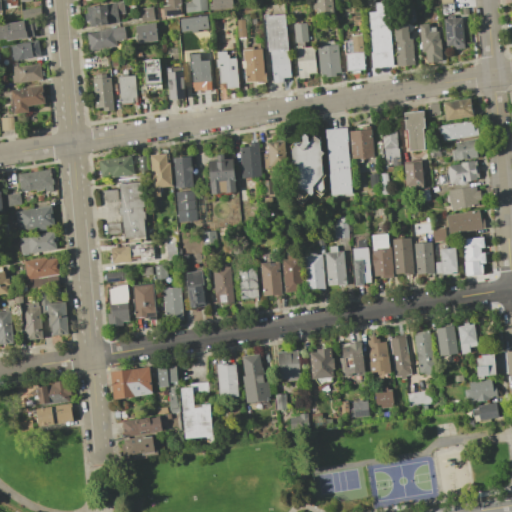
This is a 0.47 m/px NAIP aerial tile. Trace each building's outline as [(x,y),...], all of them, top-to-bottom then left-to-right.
[(179,0),(180,14),(163,16),(162,5),(166,5),(165,0),(179,0)] [(190,2),(190,0),(204,0),(206,10),(185,12),(184,3),(190,2)] [(211,0),(230,0),(231,8),(212,9),(211,0)] [(315,2),(314,0),(330,0),(332,12),(315,14),(314,8),(312,9),(311,3),(315,2)] [(372,66),(395,64),(390,0),(375,0),(376,9),(368,10),(372,66)] [(93,26),(126,22),(124,2),(92,5),(93,26)] [(452,2),(453,14),(441,15),(440,4),(452,2)] [(39,7),(40,15),(22,18),(20,10),(39,7)] [(141,21),(154,19),(152,7),(139,9),(141,21)] [(265,14),(272,80),(293,77),(286,11),(265,14)] [(460,17),(463,48),(453,49),(453,45),(445,45),(442,18),(460,17)] [(0,42),(34,36),(31,19),(0,24),(0,42)] [(159,40),(157,21),(135,23),(138,42),(159,40)] [(414,65),(410,23),(393,25),(397,67),(414,65)] [(427,24),(427,27),(434,27),(434,31),(437,31),(438,39),(439,39),(441,59),(437,59),(438,61),(427,62),(426,60),(425,60),(425,51),(420,51),(417,24),(427,24)] [(86,33),(89,51),(126,44),(123,27),(86,33)] [(345,40),(347,71),(368,70),(365,32),(352,33),(352,40),(345,40)] [(12,60),(40,57),(39,41),(10,44),(12,60)] [(340,76),(338,44),(317,45),(319,77),(340,76)] [(296,46),(298,74),(317,73),(315,47),(305,48),(305,45),(296,46)] [(265,80),(263,47),(243,48),(245,81),(265,80)] [(217,51),(220,88),(241,87),(239,57),(230,57),(229,50),(217,51)] [(190,53),(193,93),(213,91),(211,59),(201,60),(201,52),(190,53)] [(144,90),(163,90),(162,57),(143,58),(144,90)] [(43,80),(41,64),(12,67),(13,83),(43,80)] [(168,69),(169,99),(185,98),(184,69),(168,69)] [(122,103),(138,101),(136,75),(119,76),(122,103)] [(114,107),(112,77),(94,78),(96,108),(114,107)] [(13,113),(45,110),(43,86),(11,89),(13,113)] [(445,120),(472,116),(470,98),(443,102),(445,120)] [(437,103),(439,114),(429,115),(428,104),(437,103)] [(424,110),(404,112),(406,151),(427,150),(424,110)] [(0,117),(12,116),(13,129),(1,130),(0,124),(0,117)] [(440,125),(442,140),(477,136),(475,121),(440,125)] [(370,125),(372,156),(367,157),(368,163),(355,165),(354,158),(351,158),(348,131),(361,130),(360,126),(370,125)] [(352,194),(347,127),(325,129),(330,196),(352,194)] [(295,197),(329,194),(323,129),(289,132),(295,197)] [(395,129),(396,148),(397,148),(399,165),(391,165),(391,159),(384,159),(383,147),(381,147),(380,130),(395,129)] [(249,146),(248,142),(257,141),(260,176),(242,178),(239,147),(249,146)] [(267,153),(267,142),(283,141),(285,165),(272,166),(272,168),(263,169),(262,153),(267,153)] [(452,159),(476,157),(475,141),(450,143),(452,159)] [(165,153),(166,163),(169,163),(171,186),(159,187),(160,196),(150,197),(150,185),(152,185),(149,155),(165,153)] [(232,159),(233,192),(209,193),(207,160),(216,160),(215,154),(223,154),(223,159),(232,159)] [(98,170),(97,160),(130,156),(132,174),(110,177),(110,175),(100,176),(99,174),(95,175),(95,170),(98,170)] [(145,156),(146,169),(138,169),(137,156),(145,156)] [(189,156),(190,166),(191,166),(191,172),(190,172),(191,186),(175,187),(172,162),(171,162),(171,158),(189,156)] [(420,160),(422,187),(414,188),(414,185),(405,186),(402,162),(420,160)] [(449,185),(478,182),(476,161),(447,164),(449,185)] [(49,169),(50,179),(52,178),(53,184),(51,184),(52,190),(45,191),(44,188),(42,188),(43,190),(35,191),(35,189),(26,190),(26,192),(23,192),(23,191),(19,191),(17,174),(49,169)] [(376,173),(378,186),(369,187),(368,174),(376,173)] [(386,173),(388,194),(380,194),(378,173),(386,173)] [(262,180),(272,179),(273,194),(263,194),(262,180)] [(120,207),(118,184),(139,182),(141,200),(142,200),(144,217),(142,218),(144,236),(123,238),(121,214),(118,214),(118,207),(120,207)] [(447,191),(447,190),(473,186),(474,191),(478,190),(479,199),(476,200),(476,205),(450,209),(449,202),(446,202),(444,192),(447,191)] [(427,188),(429,199),(417,202),(415,190),(427,188)] [(115,190),(116,199),(104,200),(103,191),(115,190)] [(174,191),(194,190),(196,220),(176,222),(174,191)] [(18,192),(20,204),(7,206),(4,195),(18,192)] [(270,197),(271,205),(264,206),(263,197),(270,197)] [(18,211),(18,208),(23,207),(23,210),(50,206),(53,225),(45,226),(46,229),(27,232),(26,229),(16,230),(13,212),(18,211)] [(477,210),(478,219),(482,218),(483,228),(448,233),(445,215),(477,210)] [(335,223),(335,216),(345,215),(347,237),(332,238),(331,224),(335,223)] [(119,223),(120,233),(108,234),(107,223),(119,223)] [(443,227),(445,240),(432,242),(430,229),(443,227)] [(52,231),(55,249),(21,255),(18,237),(52,231)] [(214,232),(216,245),(203,247),(201,234),(214,232)] [(372,248),(370,235),(386,233),(387,247),(389,246),(392,277),(381,278),(380,275),(373,276),(370,248),(372,248)] [(481,236),(482,247),(478,248),(479,252),(482,252),(484,262),(477,263),(478,264),(480,264),(481,273),(464,275),(460,239),(481,236)] [(409,237),(412,274),(403,275),(403,273),(394,274),(391,239),(409,237)] [(430,241),(433,272),(416,274),(413,243),(430,241)] [(164,243),(175,243),(176,258),(165,259),(164,243)] [(129,246),(130,261),(124,262),(124,265),(118,265),(118,262),(110,263),(109,247),(129,246)] [(328,252),(328,246),(336,246),(336,251),(342,251),(345,283),(327,285),(326,281),(325,281),(325,279),(326,279),(323,252),(328,252)] [(366,247),(369,282),(362,282),(362,284),(355,285),(351,248),(366,247)] [(440,262),(439,248),(454,247),(455,271),(450,271),(450,273),(434,274),(434,262),(440,262)] [(306,255),(306,251),(315,250),(315,255),(320,254),(323,287),(305,288),(302,256),(306,255)] [(285,258),(284,254),(292,254),(293,258),(298,257),(301,290),(283,292),(280,259),(285,258)] [(46,257),(46,260),(55,258),(58,274),(56,274),(58,283),(28,288),(23,261),(46,257)] [(277,261),(281,293),(262,295),(259,263),(277,261)] [(162,264),(163,267),(165,267),(166,276),(163,276),(164,278),(155,279),(153,265),(162,264)] [(151,266),(151,274),(140,275),(140,267),(151,266)] [(228,267),(232,302),(220,303),(219,301),(214,302),(211,268),(228,267)] [(254,268),(257,297),(239,299),(237,269),(254,268)] [(200,270),(202,284),(201,285),(203,301),(206,301),(206,305),(190,307),(184,273),(200,270)] [(0,271),(3,271),(4,278),(8,278),(9,284),(5,285),(7,293),(0,294),(0,271)] [(121,271),(122,279),(119,280),(119,281),(106,282),(105,273),(121,271)] [(151,283),(155,319),(148,319),(148,316),(134,317),(131,285),(151,283)] [(111,313),(108,286),(126,284),(127,299),(126,299),(128,320),(121,321),(121,325),(107,326),(106,314),(111,313)] [(179,287),(182,319),(164,320),(161,289),(179,287)] [(64,301),(67,334),(50,335),(49,326),(47,326),(45,303),(64,301)] [(39,306),(41,338),(25,340),(24,330),(22,330),(20,307),(39,306)] [(0,311),(9,311),(12,343),(0,343),(0,311)] [(456,326),(472,324),(475,345),(467,346),(468,352),(460,354),(456,326)] [(452,325),(456,353),(439,356),(434,328),(452,325)] [(414,335),(413,332),(427,330),(434,370),(429,371),(430,374),(425,374),(424,372),(418,373),(412,335),(414,335)] [(403,334),(410,374),(404,374),(404,378),(400,379),(399,375),(394,376),(388,336),(403,334)] [(368,340),(368,337),(377,336),(378,342),(384,341),(389,371),(376,373),(376,371),(369,372),(365,340),(368,340)] [(360,342),(363,372),(350,373),(350,375),(340,376),(338,357),(341,357),(340,346),(348,345),(348,343),(360,342)] [(315,352),(315,349),(329,348),(330,358),(332,358),(333,368),(331,368),(332,377),(310,379),(308,352),(315,352)] [(274,352),(297,350),(299,379),(286,380),(285,377),(276,377),(274,352)] [(258,353),(261,372),(265,372),(270,398),(246,402),(241,376),(244,375),(241,356),(258,353)] [(476,366),(475,358),(479,358),(479,355),(492,353),(494,374),(475,376),(474,367),(476,366)] [(233,362),(233,364),(234,364),(237,395),(218,396),(215,364),(233,362)] [(166,365),(166,367),(174,366),(176,384),(158,386),(156,366),(166,365)] [(147,367),(150,394),(112,399),(108,372),(147,367)] [(461,374),(462,380),(454,382),(453,375),(461,374)] [(491,379),(492,386),(495,386),(496,396),(488,397),(488,399),(475,401),(474,399),(469,399),(469,397),(464,398),(462,389),(468,389),(467,382),(491,379)] [(45,386),(46,388),(52,387),(51,382),(64,380),(65,386),(68,385),(70,394),(66,395),(67,400),(48,404),(48,402),(38,404),(35,387),(45,386)] [(189,387),(189,383),(206,382),(207,392),(191,393),(192,405),(208,403),(211,435),(184,438),(179,388),(189,387)] [(169,393),(169,387),(177,387),(179,411),(168,412),(167,393),(169,393)] [(380,390),(380,387),(386,387),(386,390),(390,389),(392,406),(380,407),(379,404),(375,404),(373,391),(380,390)] [(428,390),(430,403),(408,406),(406,394),(428,390)] [(284,392),(285,409),(276,410),(274,393),(284,392)] [(346,400),(348,414),(339,415),(337,401),(346,400)] [(351,409),(350,402),(357,401),(357,400),(360,400),(360,401),(366,400),(368,416),(349,418),(348,409),(351,409)] [(475,409),(475,405),(494,402),(497,416),(477,420),(477,415),(471,416),(470,409),(475,409)] [(69,404),(72,421),(38,426),(35,409),(69,404)] [(320,412),(322,428),(311,429),(309,414),(320,412)] [(306,413),(308,427),(289,429),(288,417),(298,416),(298,414),(306,413)] [(158,415),(161,431),(122,437),(120,421),(158,415)] [(472,419),(473,426),(465,427),(464,421),(472,419)] [(31,420),(31,430),(17,431),(17,421),(31,420)] [(150,436),(153,449),(155,449),(155,454),(146,455),(146,457),(129,459),(128,453),(125,453),(122,439),(143,436),(143,437),(150,436)]
